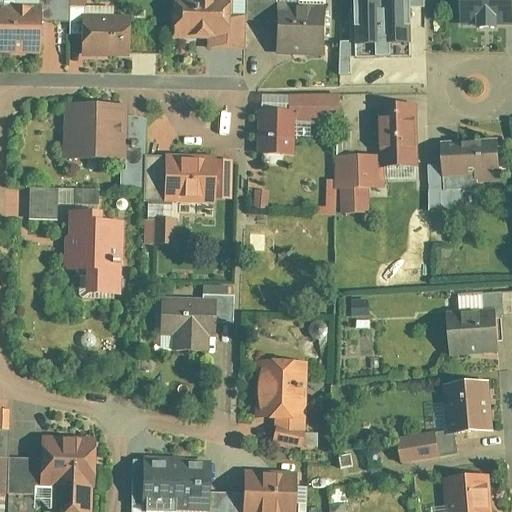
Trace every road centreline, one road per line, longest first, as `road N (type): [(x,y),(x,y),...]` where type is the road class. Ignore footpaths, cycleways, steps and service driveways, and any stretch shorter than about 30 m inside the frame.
road 1 (residential): [(0,107),(21,86),(253,96)]
road 2 (residential): [(121,418),(0,381)]
